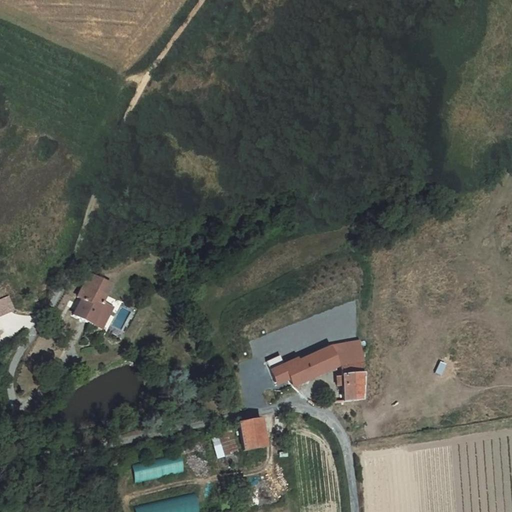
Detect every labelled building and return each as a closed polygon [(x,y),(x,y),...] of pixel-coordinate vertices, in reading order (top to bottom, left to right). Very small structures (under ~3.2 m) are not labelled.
[(81,294),(72,311),(101,326),(114,302),(101,295),(108,282),(85,271),(75,291),(81,294)] [(0,310),(10,307),(5,294),(0,296),(0,310)] [(324,366),(333,364),(351,361),(348,341),(322,345),(314,350),(324,366)] [(281,389),(324,366),(314,350),(272,373),(281,389)] [(339,401),(354,399),(351,361),(333,364),(339,401)] [(261,446),(256,418),(234,423),(240,450),(261,446)] [(0,431),(2,440),(15,437),(14,436),(11,428),(0,431)] [(218,458),(225,456),(221,443),(219,439),(213,441),(218,458)] [(221,443),(225,456),(237,452),(234,439),(221,443)] [(136,481),(185,473),(182,456),(133,464),(136,481)] [(155,511),(199,511),(196,495),(153,502),(155,511)]
